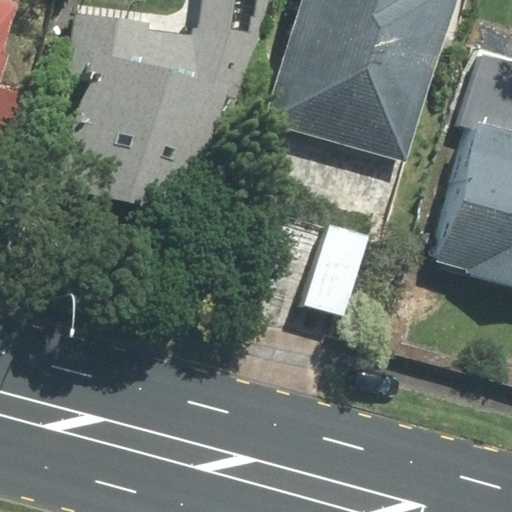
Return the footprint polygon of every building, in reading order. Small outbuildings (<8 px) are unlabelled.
[(0,50),(23,0),(0,0),(0,112),(15,80),(0,72),(0,50)] [(264,0),(196,0),(192,17),(256,34),(264,0)] [(453,0),(306,0),(270,112),(402,156),(453,0)] [(221,77),(100,40),(62,162),(184,199),(221,77)] [(511,52),(480,43),(455,121),(470,125),(429,251),(511,277),(511,52)] [(369,230),(327,214),(299,291),(340,306),(369,230)]
